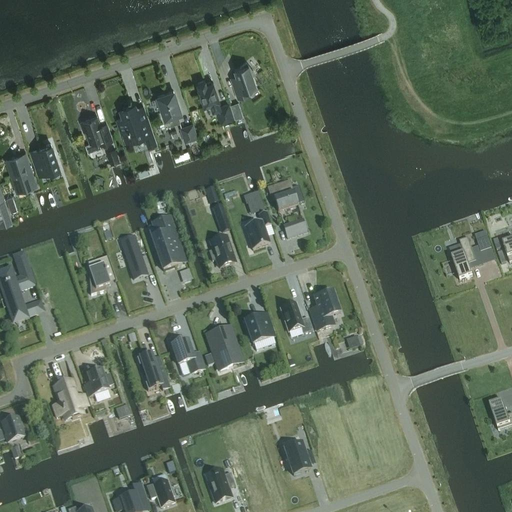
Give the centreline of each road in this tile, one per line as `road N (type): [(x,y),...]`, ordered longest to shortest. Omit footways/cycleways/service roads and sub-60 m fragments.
road 1 (residential): [(345,248),(27,358),(21,391),(0,402)]
road 2 (residential): [(0,108),(252,23),(264,24),(285,71)]
road 3 (tertiary): [(285,71),(345,248)]
road 4 (tertiary): [(345,248),(394,390)]
road 5 (residential): [(511,349),(394,390)]
